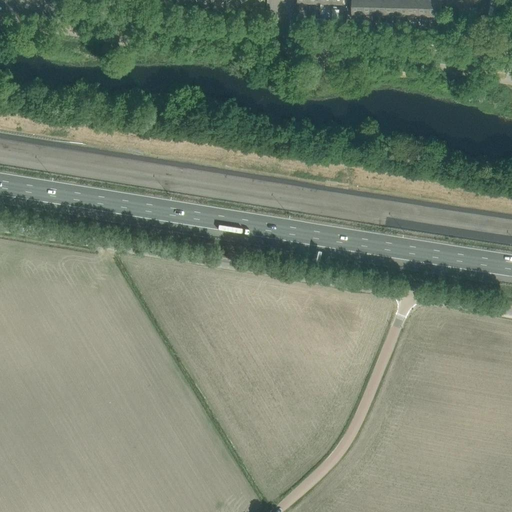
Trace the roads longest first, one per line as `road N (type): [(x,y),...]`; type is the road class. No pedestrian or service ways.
road 1 (motorway): [(0,185),(511,266)]
road 2 (motorway): [(511,232),(0,151)]
road 3 (unclassified): [(409,294),(0,226)]
road 4 (unclassified): [(276,511),(349,435),(409,294)]
road 5 (residential): [(277,43),(43,13)]
road 6 (residential): [(511,67),(277,43)]
